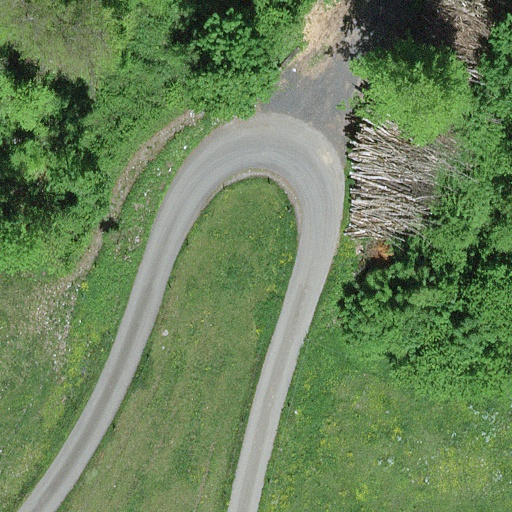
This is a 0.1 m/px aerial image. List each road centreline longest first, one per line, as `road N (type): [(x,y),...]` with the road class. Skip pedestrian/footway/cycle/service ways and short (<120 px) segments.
road 1 (track): [(279,143),(227,152),(189,197),(108,395),(38,511)]
road 2 (track): [(243,511),(321,234),(311,175),(279,143)]
road 3 (track): [(387,0),(279,143)]
